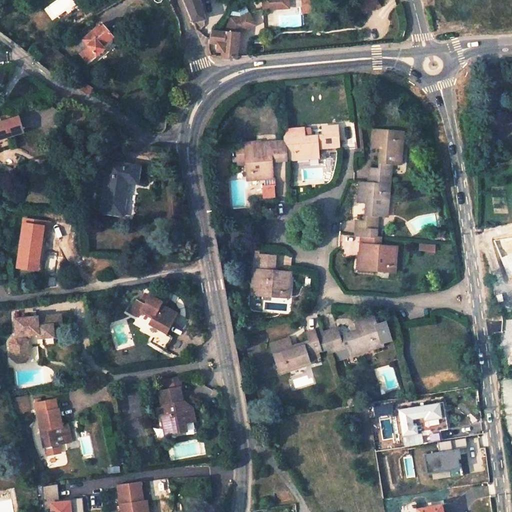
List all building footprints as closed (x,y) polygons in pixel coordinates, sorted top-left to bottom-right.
[(202,19),(203,18),(198,0),(185,0),(197,32),(203,24),(202,19)] [(261,0),(262,9),(287,7),(286,0),(261,0)] [(221,31),(218,30),(211,29),(209,40),(209,43),(218,44),(217,55),(222,56),(222,57),(236,58),(237,56),(240,30),(253,24),(247,12),(238,16),(229,16),(221,31)] [(102,23),(83,40),(74,48),(88,63),(97,56),(104,49),(102,47),(114,37),(102,23)] [(47,69),(63,56),(52,44),(39,60),(37,63),(47,69)] [(78,81),(75,81),(72,86),(89,95),(92,90),(78,81)] [(27,131),(23,116),(0,123),(0,135),(5,134),(10,136),(27,131)] [(167,118),(156,116),(153,132),(159,133),(160,133),(161,133),(162,133),(162,132),(163,132),(163,131),(164,131),(164,130),(165,130),(165,129),(165,128),(165,127),(166,127),(166,126),(167,118)] [(323,135),(338,134),(338,127),(323,127),(323,135)] [(406,132),(377,128),(374,151),(383,152),(381,170),(372,169),(371,177),(391,179),(393,164),(402,165),(403,155),(401,154),(402,142),(405,142),(406,132)] [(304,130),(285,131),(286,142),(287,160),(298,159),(298,157),(310,156),(311,159),(319,158),(319,149),(339,147),(338,134),(323,135),(323,137),(305,138),(304,130)] [(253,143),(233,145),(234,165),(246,164),(251,163),(252,180),(265,179),(265,184),(263,187),(264,199),(275,198),(274,187),(276,187),(275,178),(273,178),(272,161),(280,161),(279,143),(253,145),(253,143)] [(140,167),(108,163),(101,215),(123,218),(128,183),(137,184),(140,167)] [(391,179),(371,177),(370,184),(391,186),(391,179)] [(370,184),(361,183),(358,203),(367,204),(364,222),(357,222),(355,229),(377,231),(378,218),(387,218),(388,209),(386,209),(387,197),(389,197),(391,186),(370,184)] [(25,219),(19,260),(18,267),(29,269),(30,262),(39,263),(41,250),(42,244),(43,235),(48,236),(50,222),(25,219)] [(377,231),(355,229),(354,236),(363,237),(376,239),(377,231)] [(358,259),(357,271),(377,273),(377,268),(394,270),(396,249),(380,247),(381,239),(376,239),(363,237),(360,259),(358,259)] [(253,283),(252,294),(271,296),(272,292),(288,294),(291,273),(273,271),(274,262),(257,261),(255,283),(253,283)] [(145,297),(141,305),(146,308),(150,300),(145,297)] [(178,317),(162,307),(163,305),(151,299),(150,300),(146,308),(141,305),(137,303),(131,314),(134,316),(139,319),(143,313),(154,319),(149,326),(166,336),(178,317)] [(40,327),(54,326),(53,317),(39,318),(39,319),(40,327)] [(62,326),(61,317),(53,317),(54,326),(62,326)] [(32,336),(39,335),(43,339),(55,338),(54,326),(40,327),(39,319),(39,318),(15,320),(16,336),(10,343),(12,359),(18,363),(24,363),(30,356),(29,342),(27,341),(32,336)] [(328,332),(334,352),(347,348),(350,356),(358,354),(358,351),(369,347),(369,350),(380,347),(371,319),(352,324),(354,332),(336,338),(333,330),(328,332)] [(314,331),(320,351),(325,349),(327,354),(334,352),(328,332),(321,334),(319,329),(314,331)] [(288,340),(269,346),(278,374),(289,371),(288,368),(300,365),(301,367),(309,364),(306,356),(320,351),(314,331),(306,334),(309,342),(290,348),(288,340)] [(167,379),(169,391),(180,389),(183,404),(185,403),(180,377),(167,379)] [(195,423),(193,411),(184,412),(183,404),(180,389),(169,391),(159,392),(162,407),(164,407),(166,415),(161,416),(163,428),(172,427),(173,435),(186,434),(184,425),(195,423)] [(29,398),(17,400),(20,415),(32,413),(29,398)] [(35,405),(37,415),(57,411),(58,410),(56,401),(35,405)] [(426,418),(441,416),(439,403),(400,410),(404,435),(417,433),(416,426),(413,426),(412,418),(426,415),(426,418)] [(389,405),(375,408),(376,417),(390,414),(389,405)] [(57,411),(37,415),(44,448),(46,448),(48,456),(61,454),(59,445),(67,443),(65,435),(69,435),(68,425),(61,427),(57,411)] [(163,428),(165,437),(173,435),(172,427),(163,428)] [(440,452),(424,454),(427,478),(463,474),(459,443),(439,446),(440,452)] [(140,484),(117,487),(120,511),(147,511),(146,503),(142,503),(140,484)] [(58,486),(43,487),(45,510),(50,510),(49,501),(59,500),(58,486)] [(83,511),(82,498),(70,499),(71,511),(83,511)] [(59,500),(49,501),(50,510),(50,511),(71,511),(70,499),(59,500)]
